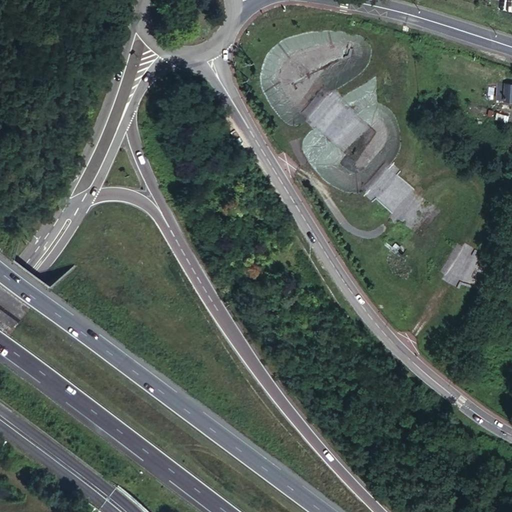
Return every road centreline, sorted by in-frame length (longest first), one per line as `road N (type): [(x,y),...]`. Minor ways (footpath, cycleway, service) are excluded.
road 1 (track): [(399,351),(486,223),(486,200),(469,174),(445,171),(379,226),(363,233),(343,224),(300,160),(297,141),(325,106),(368,75),(380,49)]
road 2 (tertiary): [(511,436),(450,396),(357,301),(205,52)]
road 3 (motorway): [(324,511),(0,269)]
road 4 (motorway): [(383,511),(286,408),(167,226)]
road 5 (motorway): [(0,342),(224,511)]
road 6 (secondary): [(140,6),(85,152),(27,258)]
road 7 (secondary): [(137,511),(0,407)]
road 8 (secondary): [(347,0),(511,47)]
road 9 (track): [(323,194),(352,198),(386,182),(406,135),(390,99)]
road 10 (secondary): [(0,319),(87,200)]
road 11 (secondary): [(0,424),(114,511)]
